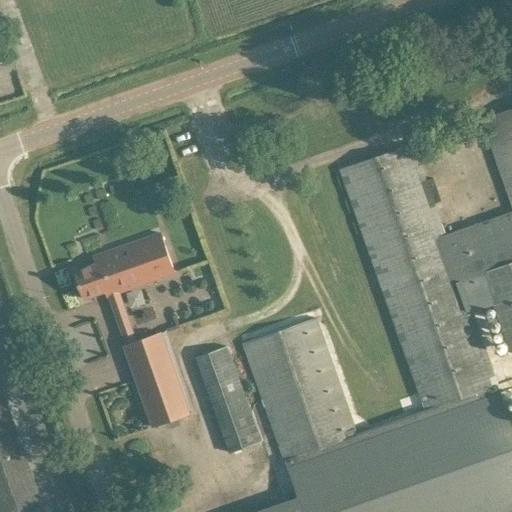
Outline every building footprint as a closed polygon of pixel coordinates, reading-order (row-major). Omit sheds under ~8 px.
[(341,169),(426,409),(357,433),(315,317),(244,344),(286,461),(298,497),(254,511),(503,511),(511,509),(511,424),(472,312),(493,305),(510,353),(511,351),(511,108),(483,119),(511,203),(511,211),(445,235),(434,203),(442,201),(434,178),(426,181),(413,144),(341,169)] [(107,296),(108,296),(175,272),(161,233),(93,257),(96,264),(74,272),(84,298),(105,291),(107,296)] [(78,325),(83,355),(101,351),(96,322),(78,325)] [(161,332),(124,345),(153,427),(189,414),(161,332)] [(227,346),(196,357),(231,452),(261,441),(227,346)] [(0,511),(45,511),(0,382),(0,511)]
